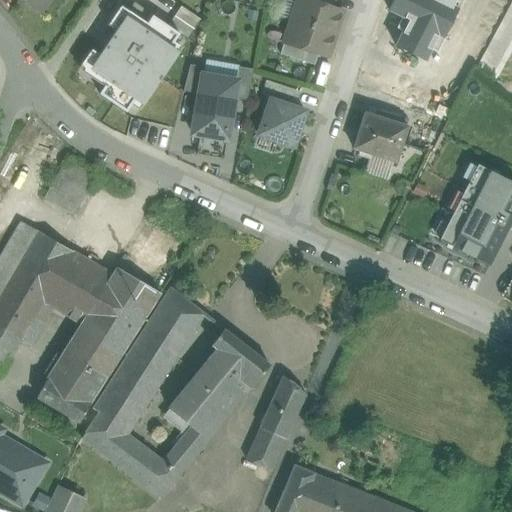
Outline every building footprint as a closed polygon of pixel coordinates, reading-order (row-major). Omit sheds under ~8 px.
[(24,0),(43,14),(54,0),(24,0)] [(282,0),(278,16),(291,20),(297,0),(282,0)] [(333,9),(306,0),(297,0),(291,20),(335,34),(342,12),(333,9)] [(335,0),(306,0),(333,9),(335,0)] [(511,1),(500,26),(511,33),(511,1)] [(181,7),(167,26),(179,34),(188,40),(201,21),(181,7)] [(129,12),(117,30),(122,33),(131,20),(171,47),(179,34),(167,26),(152,16),(147,24),(129,12)] [(117,30),(99,57),(104,60),(95,73),(135,100),(143,105),(179,53),(171,47),(131,20),(122,33),(117,30)] [(335,34),(291,20),(283,43),(318,54),(327,57),(335,34)] [(511,47),(511,33),(500,26),(477,69),(494,81),(511,47)] [(318,54),(283,43),(280,54),(287,57),(288,57),(314,66),(318,54)] [(104,60),(99,57),(87,75),(104,87),(99,95),(126,113),(135,100),(95,73),(104,60)] [(183,92),(199,94),(202,75),(204,76),(205,68),(190,65),(183,92)] [(237,81),(234,99),(247,101),(253,70),(239,67),(236,81),(237,81)] [(204,76),(202,75),(199,94),(192,134),(199,136),(227,140),(234,99),(237,81),(236,81),(204,76)] [(266,81),(262,95),(296,106),(301,92),(266,81)] [(305,112),(270,100),(258,135),(293,147),(305,112)] [(401,117),(379,110),(377,117),(366,113),(354,149),(360,151),(358,156),(370,160),(372,155),(396,163),(408,127),(398,124),(401,117)] [(224,160),(227,140),(199,136),(196,155),(224,160)] [(45,199),(74,216),(97,177),(68,159),(45,199)] [(439,241),(489,266),(511,221),(511,182),(477,165),(439,241)] [(0,262),(0,298),(40,232),(23,222),(0,262)] [(0,298),(0,327),(21,340),(39,312),(44,303),(74,252),(40,232),(0,298)] [(112,275),(74,252),(44,303),(80,325),(63,352),(107,378),(153,305),(110,279),(112,275)] [(110,279),(153,305),(160,294),(116,268),(112,275),(110,279)] [(82,438),(141,483),(160,458),(128,434),(204,315),(171,289),(94,409),(99,413),(82,438)] [(21,340),(0,327),(0,375),(0,376),(21,340)] [(270,365),(224,330),(212,345),(216,348),(207,359),(226,374),(229,371),(251,389),(270,365)] [(107,378),(63,352),(46,379),(48,380),(38,398),(43,401),(79,422),(89,405),(107,378)] [(207,359),(168,409),(191,427),(163,461),(160,458),(141,483),(161,499),(251,389),(229,371),(226,374),(207,359)] [(284,376),(246,458),(271,470),(306,393),(284,376)] [(0,491),(22,504),(45,464),(0,437),(0,433),(1,431),(0,430),(0,491)] [(295,466),(276,511),(333,511),(344,486),(314,474),(314,473),(295,466)] [(408,511),(344,486),(333,511),(408,511)] [(76,511),(83,498),(59,487),(47,511),(76,511)]
